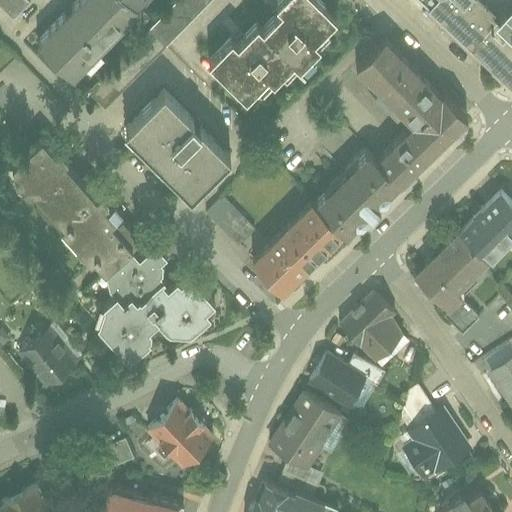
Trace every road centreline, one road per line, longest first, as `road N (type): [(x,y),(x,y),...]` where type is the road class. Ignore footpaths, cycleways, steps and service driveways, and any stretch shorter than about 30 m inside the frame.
road 1 (residential): [(299,337),(100,125)]
road 2 (residential): [(38,424),(185,362),(213,359),(270,387)]
road 3 (residential): [(379,253),(511,442)]
road 4 (residential): [(379,253),(507,127)]
road 5 (residential): [(382,0),(507,127)]
road 6 (residential): [(100,125),(0,23)]
road 7 (residential): [(220,511),(270,387)]
